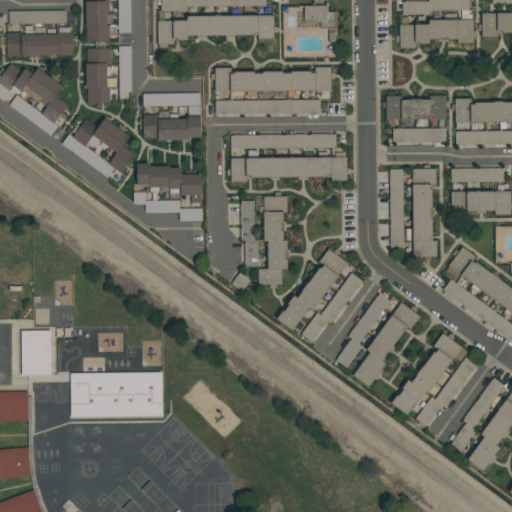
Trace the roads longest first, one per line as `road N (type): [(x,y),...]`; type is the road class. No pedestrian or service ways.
road 1 (residential): [(369,0),(371,254),(511,361)]
road 2 (residential): [(0,109),(187,248)]
road 3 (residential): [(218,128),(366,126)]
road 4 (residential): [(368,157),(511,159)]
road 5 (residential): [(218,128),(220,256)]
